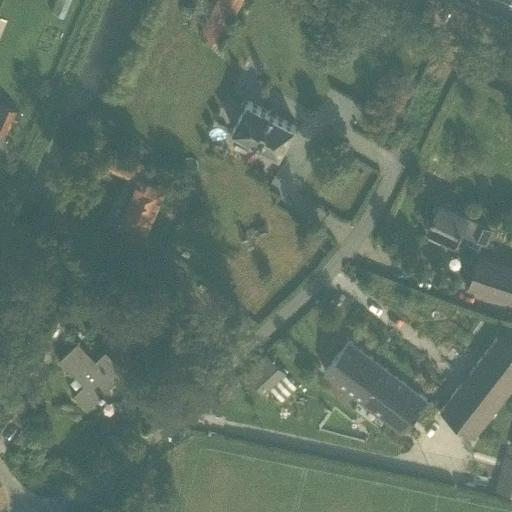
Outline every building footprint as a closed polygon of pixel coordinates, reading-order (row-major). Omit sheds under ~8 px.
[(199,34),(221,45),(243,0),(214,0),(215,0),(215,1),(199,34)] [(336,89),(320,126),(348,138),(365,101),(336,89)] [(296,125),(248,99),(232,129),(280,154),(296,125)] [(0,164),(11,137),(4,133),(15,110),(0,103),(0,164)] [(138,141),(133,150),(140,155),(146,146),(138,141)] [(150,176),(141,172),(137,180),(138,181),(116,232),(141,242),(164,190),(148,183),(150,176)] [(494,228),(484,223),(467,215),(440,202),(427,228),(477,251),(482,242),(486,244),(494,228)] [(506,232),(509,224),(501,221),(498,230),(506,232)] [(468,285),(511,300),(511,263),(479,252),(468,285)] [(107,304),(98,313),(108,324),(117,315),(107,304)] [(485,421),(511,386),(511,347),(497,336),(451,395),(440,408),(474,435),(485,421)] [(386,367),(349,338),(325,370),(362,398),(386,367)] [(88,407),(126,371),(112,357),(102,367),(78,342),(60,359),(83,385),(75,393),(88,407)] [(282,398),(298,383),(266,351),(244,373),(264,394),(272,387),(282,398)] [(427,398),(386,367),(362,398),(403,430),(427,398)] [(496,490),(511,493),(511,456),(504,454),(496,490)]
